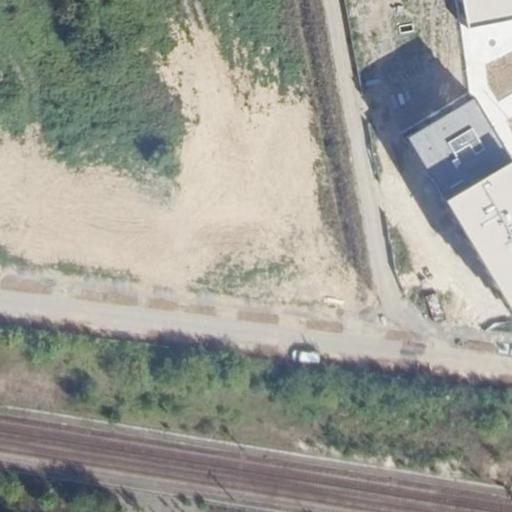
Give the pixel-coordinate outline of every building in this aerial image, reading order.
[(511,0),(457,0),(461,25),(511,16),(511,0)] [(121,101),(120,41),(46,42),(46,102),(121,101)] [(138,41),(120,41),(121,101),(136,101),(239,115),(246,55),(138,41)] [(0,102),(46,102),(46,42),(0,42),(0,102)] [(321,65),(246,55),(239,115),(313,124),(321,65)] [(442,205),(511,162),(477,104),(470,93),(400,135),(442,205)] [(508,314),(511,311),(511,162),(442,205),(508,314)] [(11,184),(0,182),(0,243),(2,244),(11,184)] [(62,251),(71,193),(11,184),(2,244),(62,251)] [(215,211),(111,198),(103,257),(208,271),(215,211)] [(304,222),(215,211),(208,271),(296,282),(304,222)] [(379,232),(304,222),(296,282),(371,292),(379,232)]
